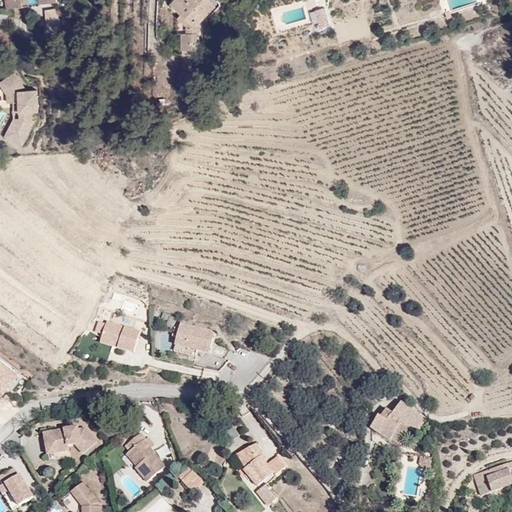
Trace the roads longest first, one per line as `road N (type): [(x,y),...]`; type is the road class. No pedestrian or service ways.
road 1 (residential): [(0,439),(52,404),(219,393)]
road 2 (residential): [(219,393),(252,398),(343,504)]
